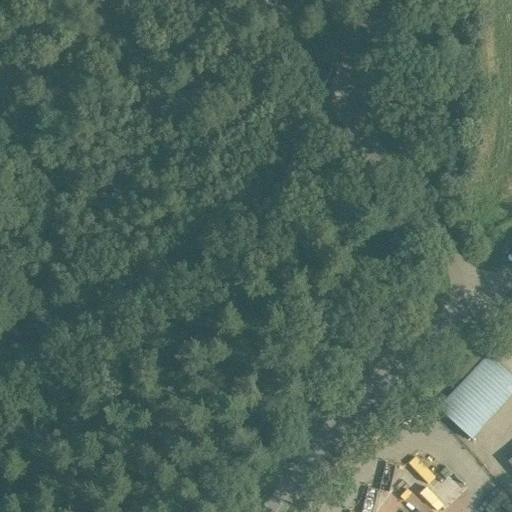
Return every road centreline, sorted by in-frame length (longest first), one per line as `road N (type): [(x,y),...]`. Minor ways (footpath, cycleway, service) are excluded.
road 1 (unclassified): [(370,0),(338,96),(478,299)]
road 2 (unclassified): [(272,511),(369,391),(478,299)]
